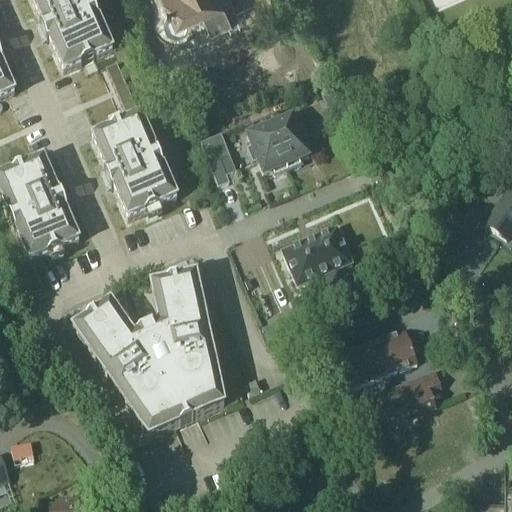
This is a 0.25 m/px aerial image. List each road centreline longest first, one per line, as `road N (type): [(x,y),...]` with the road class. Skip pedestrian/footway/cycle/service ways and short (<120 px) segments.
road 1 (unknown): [(211,259),(362,179),(390,177),(407,188),(441,231)]
road 2 (track): [(255,511),(332,481),(330,450),(308,418)]
road 3 (unknown): [(0,440),(13,431),(60,432),(118,491)]
